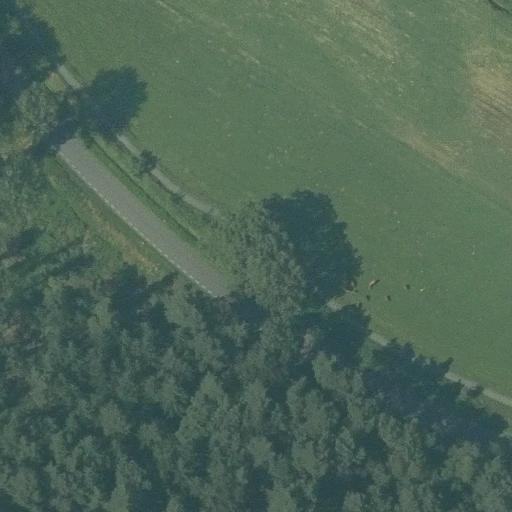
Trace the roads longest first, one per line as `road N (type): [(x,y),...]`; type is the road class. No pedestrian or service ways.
road 1 (tertiary): [(511,455),(348,372),(206,275),(130,212),(0,62)]
road 2 (track): [(320,511),(453,474),(484,444)]
